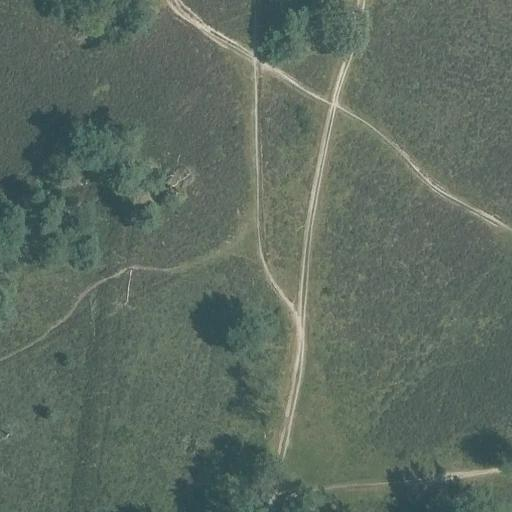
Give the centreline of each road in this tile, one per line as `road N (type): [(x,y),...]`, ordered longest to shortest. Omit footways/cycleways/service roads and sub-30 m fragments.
road 1 (unknown): [(356,0),(315,189),(301,318)]
road 2 (track): [(276,495),(511,466)]
road 3 (unknown): [(301,318),(271,511)]
